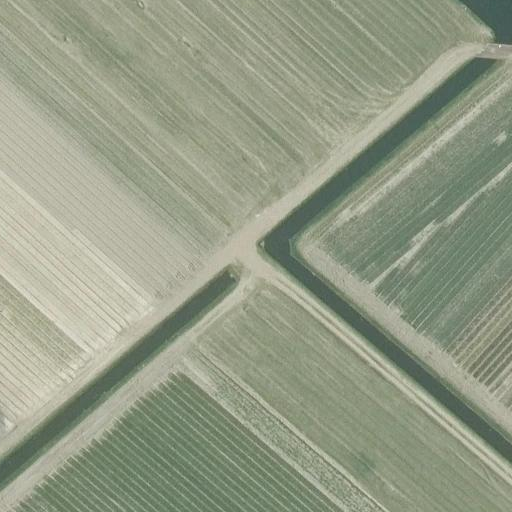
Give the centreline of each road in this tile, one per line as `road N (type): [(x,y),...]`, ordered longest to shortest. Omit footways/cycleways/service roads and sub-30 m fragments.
road 1 (track): [(0,495),(266,266)]
road 2 (track): [(266,266),(238,243),(0,445)]
road 3 (track): [(238,243),(468,51),(511,55)]
road 4 (track): [(511,478),(266,266)]
